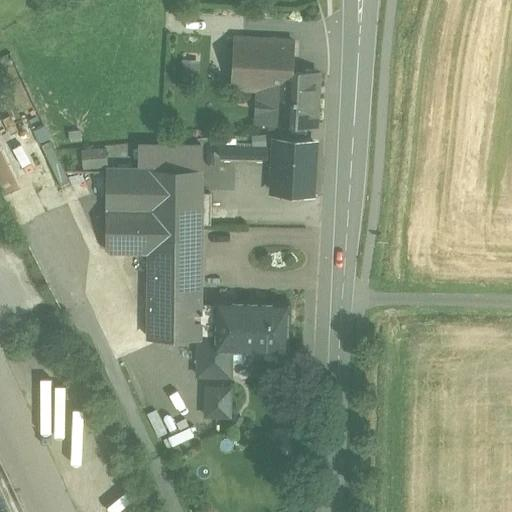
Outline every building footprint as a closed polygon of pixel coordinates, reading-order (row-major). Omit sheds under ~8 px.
[(293,42),(234,39),(231,90),(277,93),(278,72),(291,72),(293,42)] [(318,75),(291,72),(278,72),(277,93),(275,122),(315,124),(318,75)] [(314,143),(275,141),(274,167),(273,192),(312,194),(314,143)] [(139,144),(139,171),(201,172),(201,144),(139,144)] [(267,148),(220,147),(220,157),(239,158),(241,161),(246,161),(248,158),(267,158),(267,148)] [(139,171),(108,172),(108,227),(151,227),(200,228),(200,225),(210,225),(210,194),(201,194),(201,172),(139,171)] [(151,227),(108,227),(107,249),(150,250),(151,227)] [(200,228),(151,227),(150,250),(148,314),(175,315),(174,340),(197,341),(216,341),(217,304),(200,304),(200,228)] [(286,307),(217,304),(216,341),(233,342),(232,351),(265,352),(265,341),(285,342),(286,307)] [(216,341),(197,341),(196,376),(231,377),(232,351),(233,342),(216,341)] [(231,389),(207,388),(206,417),(230,417),(231,389)] [(21,511),(0,464),(0,511),(21,511)]
